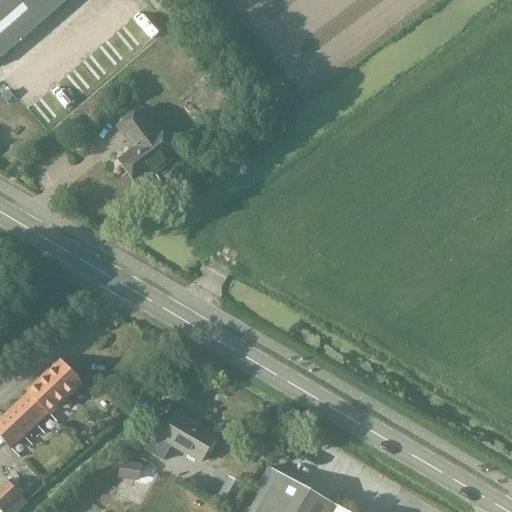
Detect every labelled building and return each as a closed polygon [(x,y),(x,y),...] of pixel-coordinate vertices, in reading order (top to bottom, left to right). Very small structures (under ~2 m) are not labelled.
[(0,0),(0,57),(67,0),(0,0)] [(156,129),(155,130),(138,110),(116,128),(132,149),(120,159),(138,183),(175,154),(156,129)] [(57,361),(24,392),(24,394),(0,416),(0,441),(9,451),(47,415),(48,416),(81,385),(57,361)] [(213,437),(171,414),(158,439),(151,435),(142,452),(161,462),(169,448),(198,464),(213,437)] [(120,462),(118,477),(133,479),(135,464),(120,462)] [(330,511),(334,506),(266,467),(240,511),(330,511)] [(5,511),(20,498),(4,480),(0,483),(0,511),(5,511)]
